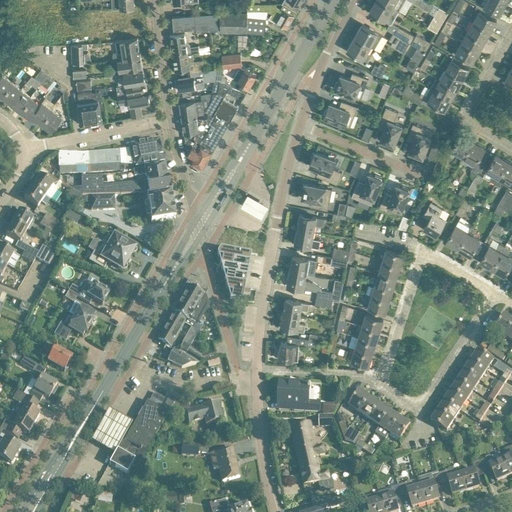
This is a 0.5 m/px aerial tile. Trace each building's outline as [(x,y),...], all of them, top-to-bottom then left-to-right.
[(112,0),(113,1),(113,8),(120,8),(134,7),(134,0),(112,0)] [(297,11),(302,0),(282,0),(282,2),(297,11)] [(392,23),(399,10),(381,0),(375,0),(369,11),(390,23),(386,29),(393,33),(410,42),(417,47),(425,51),(431,42),(416,34),(415,36),(392,23)] [(381,0),(399,10),(404,0),(381,0)] [(440,7),(426,0),(409,0),(435,15),(440,7)] [(500,14),(505,3),(499,0),(486,0),(484,6),(500,14)] [(459,1),(454,9),(459,12),(464,3),(459,1)] [(287,27),(296,12),(283,4),(282,6),(281,8),(276,6),(276,3),(248,3),(248,10),(267,10),(272,13),(269,17),(287,27)] [(435,15),(428,27),(437,32),(449,12),(440,7),(435,15)] [(497,20),(480,10),(473,20),(490,30),(496,20),(497,20)] [(247,31),(247,15),(248,13),(219,11),(220,31),(247,32),(247,31)] [(453,11),(448,19),(453,22),(457,14),(453,11)] [(217,12),(173,16),(174,30),(197,28),(197,31),(218,29),(217,12)] [(266,18),(247,15),(247,31),(264,33),(265,25),(266,18)] [(490,30),(473,20),(467,31),(484,40),(490,30)] [(446,21),(442,30),(447,33),(451,24),(446,21)] [(382,35),(362,24),(355,37),(370,46),(370,45),(375,48),(378,42),(382,35)] [(484,40),(467,31),(461,41),(478,51),(484,40)] [(185,33),(170,35),(173,56),(193,53),(200,52),(199,45),(187,47),(185,33)] [(404,53),(410,42),(393,33),(389,40),(392,42),(391,45),(404,53)] [(440,33),(436,41),(440,43),(445,36),(440,33)] [(366,52),(370,46),(355,37),(347,49),(367,61),(371,55),(366,52)] [(141,56),(138,38),(121,40),(123,52),(113,53),(114,61),(119,60),(141,56)] [(478,51),(461,41),(455,52),(472,62),(473,61),(472,61),(478,51)] [(88,48),(87,43),(71,45),(72,63),(82,62),(82,48),(88,48)] [(414,71),(416,68),(426,52),(425,51),(417,47),(406,66),(414,71)] [(431,49),(426,57),(431,60),(436,52),(431,49)] [(194,60),(193,53),(173,56),(175,70),(190,68),(190,72),(204,70),(203,59),(194,60)] [(242,65),(241,53),(222,55),(223,67),(242,65)] [(143,71),(141,56),(119,60),(120,70),(131,68),(132,72),(143,71)] [(452,58),(446,68),(462,78),(468,68),(469,68),(452,58)] [(28,59),(24,59),(24,62),(32,68),(35,64),(28,59)] [(425,59),(420,67),(425,70),(430,61),(425,59)] [(375,64),(371,71),(382,77),(387,67),(380,63),(378,66),(375,64)] [(245,66),(237,67),(237,72),(241,74),(238,81),(249,87),(256,75),(245,69),(245,66)] [(416,68),(414,71),(411,76),(416,79),(421,71),(416,68)] [(456,88),(462,78),(446,68),(440,79),(456,88)] [(41,82),(47,74),(41,69),(35,77),(41,82)] [(85,69),(72,70),(73,78),(86,77),(85,69)] [(205,87),(204,82),(206,81),(215,81),(215,79),(216,73),(217,69),(204,70),(205,75),(203,75),(178,79),(178,80),(177,81),(177,85),(179,85),(180,91),(205,87)] [(146,81),(143,71),(132,72),(124,74),(124,77),(118,78),(119,85),(126,84),(146,81)] [(0,94),(11,81),(1,73),(0,75),(0,94)] [(227,77),(222,76),(216,73),(215,79),(225,83),(227,77)] [(336,80),(334,87),(335,88),(335,89),(361,99),(361,97),(367,100),(371,89),(365,87),(368,78),(355,73),(353,80),(340,75),(338,81),(336,80)] [(54,79),(47,74),(41,82),(48,87),(54,79)] [(456,88),(440,79),(435,76),(433,82),(437,84),(434,89),(450,99),(456,88)] [(90,79),(76,80),(77,89),(91,88),(90,79)] [(224,97),(230,86),(231,85),(225,83),(215,79),(215,81),(213,92),(211,101),(209,112),(208,117),(208,120),(204,130),(196,131),(196,133),(192,134),(192,132),(184,133),(186,144),(187,144),(191,147),(187,154),(193,157),(190,161),(191,161),(189,164),(199,170),(201,167),(203,167),(220,139),(239,105),(224,97)] [(9,103),(21,88),(11,81),(0,94),(0,98),(0,99),(2,97),(9,103)] [(148,91),(146,81),(126,84),(127,88),(120,89),(121,95),(148,91)] [(384,81),(380,93),(386,96),(390,85),(391,84),(384,81)] [(66,89),(60,83),(57,87),(64,92),(66,89)] [(450,99),(434,89),(430,87),(426,94),(421,92),(419,94),(410,89),(411,87),(406,84),(402,92),(417,101),(420,96),(445,110),(445,109),(444,109),(450,99)] [(17,112),(30,96),(21,88),(9,103),(17,108),(15,111),(17,112)] [(92,91),(77,93),(78,103),(83,102),(90,101),(93,100),(92,91)] [(150,103),(148,91),(121,95),(118,96),(120,103),(128,102),(131,117),(142,115),(140,104),(150,103)] [(200,103),(211,101),(213,92),(201,94),(202,100),(180,103),(182,119),(198,116),(197,111),(201,110),(200,103)] [(30,115),(41,101),(40,100),(38,102),(30,96),(17,112),(19,114),(21,112),(29,118),(31,115),(30,115)] [(101,99),(93,100),(90,101),(94,121),(101,119),(99,110),(103,109),(101,99)] [(38,125),(51,108),(41,101),(30,115),(31,115),(38,121),(36,123),(38,125)] [(94,121),(90,101),(83,102),(87,122),(94,121)] [(324,116),(324,117),(350,127),(358,106),(345,101),(342,107),(329,103),(327,109),(326,108),(323,115),(324,116)] [(87,122),(83,102),(78,103),(76,103),(80,124),(87,122)] [(393,145),(394,145),(402,125),(394,122),(398,111),(386,106),(379,124),(385,127),(380,139),(386,142),(385,143),(392,146),(393,145)] [(49,130),(61,116),(51,108),(38,125),(40,126),(42,124),(49,130)] [(208,120),(208,117),(198,119),(198,116),(182,119),(184,133),(196,131),(204,130),(208,120)] [(446,119),(443,125),(450,127),(452,122),(446,119)] [(422,157),(423,157),(433,131),(413,123),(408,136),(414,139),(409,151),(415,154),(414,155),(421,158),(422,157)] [(463,156),(473,139),(471,138),(470,139),(460,133),(451,149),(463,156)] [(475,141),(473,139),(463,156),(475,163),(471,171),(477,174),(487,156),(482,152),(485,147),(475,142),(475,141)] [(158,140),(140,144),(131,146),(131,147),(128,148),(129,150),(123,150),(125,159),(161,151),(158,140)] [(441,146),(434,143),(428,157),(436,160),(441,146)] [(126,165),(125,159),(123,150),(118,151),(82,154),(59,153),(59,167),(96,165),(119,164),(126,165)] [(163,162),(161,151),(125,159),(126,165),(145,166),(163,162)] [(335,159),(315,151),(315,152),(313,151),(310,158),(312,159),(309,165),(322,170),(319,176),(337,184),(342,172),(332,167),(335,159)] [(441,154),(433,168),(439,171),(447,157),(441,154)] [(495,183),(508,160),(506,159),(505,160),(496,154),(486,170),(494,174),(490,180),(495,183)] [(511,184),(511,181),(511,163),(510,162),(511,161),(508,160),(495,183),(500,186),(504,180),(511,184)] [(166,178),(164,166),(133,171),(134,177),(146,175),(147,182),(166,178)] [(372,204),(382,179),(381,178),(382,177),(375,174),(375,175),(368,173),(363,185),(357,183),(352,196),(372,204)] [(483,177),(477,173),(469,188),(475,192),(483,177)] [(39,176),(32,187),(45,197),(50,200),(62,184),(59,182),(48,174),(45,179),(39,176)] [(168,178),(166,178),(147,182),(129,184),(119,185),(102,187),(101,177),(81,177),(81,196),(120,195),(146,194),(149,194),(170,191),(168,178)] [(332,188),(305,183),(305,184),(303,183),(302,190),(303,191),(302,197),(315,200),(314,207),(328,210),(332,188)] [(399,215),(410,190),(409,189),(409,188),(403,185),(402,187),(396,184),(391,197),(384,194),(379,207),(399,215)] [(32,187),(24,198),(37,208),(45,197),(32,187)] [(71,189),(70,193),(74,201),(78,200),(80,196),(71,189)] [(504,208),(511,194),(511,193),(506,190),(498,205),(504,208)] [(253,194),(247,191),(241,203),(246,206),(261,214),(268,203),(253,194)] [(175,219),(170,193),(147,197),(151,223),(175,219)] [(115,211),(114,196),(91,197),(91,211),(115,211)] [(465,199),(456,214),(461,217),(470,202),(465,199)] [(431,202),(429,206),(424,214),(430,218),(424,227),(434,233),(433,234),(436,236),(441,227),(445,219),(438,215),(442,209),(431,202)] [(33,219),(19,211),(12,223),(26,231),(33,219)] [(46,214),(43,219),(54,226),(54,227),(58,222),(46,214)] [(325,218),(300,214),(297,229),(314,232),(315,225),(323,226),(325,218)] [(54,226),(43,219),(39,224),(50,231),(54,226)] [(20,243),(26,231),(12,223),(5,235),(20,243)] [(458,249),(467,232),(455,225),(446,240),(456,246),(455,247),(458,249)] [(484,242),(473,235),(476,229),(471,226),(467,232),(458,249),(460,250),(461,249),(470,255),(473,250),(478,253),(484,242)] [(314,232),(297,229),(294,243),(319,248),(321,241),(312,239),(314,232)] [(107,238),(108,239),(107,239),(106,240),(105,240),(105,241),(104,242),(103,242),(103,243),(102,244),(101,245),(108,249),(108,248),(129,260),(132,255),(133,255),(134,255),(135,255),(136,254),(136,253),(137,253),(137,252),(137,251),(136,251),(136,250),(135,250),(122,242),(123,241),(110,234),(107,238)] [(55,249),(58,244),(51,240),(48,244),(55,249)] [(492,269),(505,246),(500,243),(496,249),(489,245),(480,260),(490,266),(489,267),(492,269)] [(14,254),(0,246),(0,261),(7,266),(14,254)] [(511,258),(506,255),(510,248),(505,246),(492,269),(494,270),(495,269),(504,274),(507,269),(511,272),(511,271),(511,258)] [(27,247),(24,252),(36,258),(39,253),(27,247)] [(42,262),(48,250),(42,247),(39,253),(36,258),(36,259),(42,262)] [(348,259),(350,250),(335,247),(333,256),(348,259)] [(108,248),(108,249),(104,256),(99,253),(96,257),(93,264),(97,266),(97,267),(104,271),(108,264),(109,265),(110,264),(121,270),(123,272),(124,272),(125,272),(126,272),(126,271),(127,271),(127,270),(127,269),(127,268),(127,267),(126,267),(126,266),(129,260),(108,248)] [(220,248),(217,254),(218,257),(222,257),(221,264),(248,270),(250,260),(251,255),(251,254),(220,248)] [(386,249),(382,260),(400,266),(404,254),(386,249)] [(55,253),(48,250),(42,262),(48,266),(55,253)] [(36,258),(24,252),(21,258),(32,264),(36,259),(36,258)] [(317,260),(292,256),(289,271),(306,274),(314,276),(315,268),(317,260)] [(347,267),(348,259),(333,256),(331,264),(347,267)] [(396,277),(400,266),(382,260),(379,272),(396,277)] [(221,264),(220,264),(222,273),(226,274),(225,280),(225,281),(245,285),(247,275),(248,270),(221,264)] [(306,274),(289,271),(287,285),(318,291),(318,290),(321,290),(321,288),(313,282),(305,281),(306,274)] [(393,289),(396,277),(379,272),(375,283),(393,289)] [(109,295),(96,286),(98,281),(91,277),(85,288),(82,293),(72,287),(69,285),(68,287),(63,284),(60,288),(69,293),(76,297),(89,305),(92,300),(102,306),(103,304),(104,305),(109,297),(108,296),(109,295)] [(225,280),(224,280),(228,292),(232,293),(231,300),(230,299),(230,300),(242,302),(243,295),(250,296),(251,291),(244,289),(245,285),(225,281),(225,280)] [(389,301),(393,289),(375,283),(371,295),(389,301)] [(188,286),(173,313),(186,320),(183,324),(191,329),(182,344),(189,348),(201,328),(198,327),(201,321),(199,320),(208,306),(204,295),(188,286)] [(318,290),(318,291),(317,297),(333,300),(334,292),(321,290),(318,290)] [(73,303),(76,297),(69,293),(65,299),(73,303)] [(385,312),(389,301),(371,295),(368,307),(385,312)] [(332,307),(333,300),(317,297),(315,304),(332,307)] [(309,303),(286,299),(285,303),(284,303),(284,305),(285,305),(283,313),(299,316),(300,309),(308,310),(309,303)] [(30,314),(33,307),(22,302),(19,309),(30,314)] [(95,322),(94,321),(94,320),(93,319),(95,315),(76,304),(71,312),(69,315),(67,314),(90,328),(91,326),(92,327),(95,322)] [(342,305),(339,318),(345,320),(348,306),(342,305)] [(173,313),(158,340),(170,347),(183,324),(186,320),(173,313)] [(298,323),(299,316),(283,313),(281,326),(284,327),(284,328),(305,331),(306,324),(298,323)] [(366,313),(362,325),(380,331),(383,319),(366,313)] [(90,328),(67,314),(54,336),(65,342),(72,331),(82,337),(85,334),(86,334),(87,333),(88,334),(91,329),(90,328)] [(506,338),(511,327),(511,320),(505,316),(495,332),(506,338)] [(376,342),(380,331),(362,325),(358,337),(376,342)] [(310,333),(309,339),(318,341),(323,342),(325,335),(310,333)] [(372,354),(376,342),(358,337),(355,348),(372,354)] [(287,344),(287,341),(281,341),(280,347),(279,347),(278,358),(298,360),(299,344),(287,344)] [(16,342),(12,350),(17,354),(22,345),(16,342)] [(47,362),(64,372),(65,371),(67,371),(69,368),(68,366),(72,358),(47,344),(43,350),(51,355),(47,362)] [(495,357),(498,352),(491,347),(488,352),(495,357)] [(369,365),(372,354),(355,348),(351,360),(369,365)] [(181,369),(197,364),(174,351),(168,362),(172,364),(172,365),(181,369)] [(487,371),(494,361),(478,351),(471,361),(487,371)] [(506,357),(498,352),(495,357),(503,362),(506,357)] [(45,370),(36,365),(23,357),(19,365),(33,373),(34,372),(36,374),(31,382),(38,386),(35,391),(49,399),(57,385),(42,376),(45,370)] [(487,371),(471,361),(465,371),(480,381),(487,371)] [(507,381),(511,373),(507,370),(502,378),(507,381)] [(474,392),(480,381),(465,371),(458,381),(474,392)] [(474,392),(458,381),(451,391),(467,402),(474,392)] [(280,383),(279,403),(294,404),(294,411),(320,412),(320,403),(309,403),(309,390),(311,391),(311,388),(309,388),(310,385),(280,383)] [(499,394),(504,386),(499,383),(494,391),(499,394)] [(33,411),(38,403),(17,391),(12,398),(22,404),(17,414),(34,424),(39,415),(33,411)] [(467,402),(451,391),(445,402),(460,412),(467,402)] [(499,394),(494,391),(489,398),(494,402),(499,394)] [(359,414),(370,399),(360,392),(357,397),(351,393),(344,404),(359,414)] [(148,402),(126,442),(141,450),(146,453),(167,416),(168,414),(174,405),(174,403),(175,400),(169,397),(167,401),(155,394),(150,403),(148,402)] [(370,421),(380,405),(370,399),(359,414),(370,421)] [(454,422),(460,412),(445,402),(438,412),(454,422)] [(223,421),(218,403),(185,411),(188,424),(204,421),(205,426),(223,421)] [(486,414),(491,406),(486,403),(481,411),(486,414)] [(380,428),(390,412),(380,405),(370,421),(380,428)] [(480,422),(486,414),(481,411),(476,419),(480,422)] [(390,434),(400,419),(390,412),(380,428),(390,434)] [(454,422),(438,412),(432,422),(447,432),(454,422)] [(28,435),(34,424),(17,414),(16,415),(13,413),(7,422),(4,420),(0,427),(3,429),(2,430),(17,439),(21,431),(28,435)] [(117,454),(133,427),(110,413),(92,444),(115,458),(117,454)] [(332,416),(319,417),(320,429),(333,428),(332,416)] [(410,426),(400,419),(390,434),(400,441),(410,426)] [(344,422),(339,424),(342,433),(348,431),(344,422)] [(310,423),(291,427),(301,475),(319,471),(316,456),(325,454),(324,446),(315,448),(310,423)] [(351,440),(348,431),(342,433),(346,442),(351,440)] [(0,457),(11,464),(20,448),(5,439),(0,447),(0,457)] [(123,440),(109,465),(127,475),(135,461),(134,460),(140,451),(141,451),(141,450),(126,442),(123,440)] [(365,451),(367,446),(360,441),(357,446),(365,451)] [(183,444),(182,456),(198,457),(199,446),(183,444)] [(375,451),(367,446),(365,451),(372,456),(375,451)] [(511,447),(511,448),(506,451),(509,458),(502,461),(509,476),(511,475),(511,447)] [(239,478),(232,449),(210,455),(213,470),(219,469),(222,483),(239,478)] [(509,476),(502,461),(500,455),(493,458),(490,456),(486,458),(487,460),(480,462),(483,473),(491,470),(497,482),(509,476)] [(476,475),(483,473),(480,462),(473,465),(475,472),(461,476),(466,492),(480,488),(476,475)] [(341,466),(339,467),(341,475),(349,473),(348,471),(341,466)] [(466,492),(461,476),(455,477),(453,469),(445,472),(446,473),(439,474),(442,485),(449,483),(453,496),(466,492)] [(331,487),(330,481),(328,472),(319,474),(319,471),(301,475),(304,486),(320,483),(321,490),(331,487)] [(435,487),(442,485),(439,474),(432,476),(434,483),(421,487),(426,504),(439,500),(435,487)] [(426,504),(421,487),(414,489),(412,483),(399,486),(402,497),(409,495),(412,508),(426,504)] [(398,511),(395,500),(402,497),(399,486),(392,488),(394,495),(380,499),(384,511),(398,511)] [(384,511),(380,499),(379,495),(366,499),(365,496),(358,498),(361,510),(368,508),(369,511),(384,511)] [(331,509),(337,507),(339,506),(340,504),(347,505),(348,500),(335,499),(311,498),(314,510),(305,511),(328,511),(326,506),(330,505),(331,509)]
